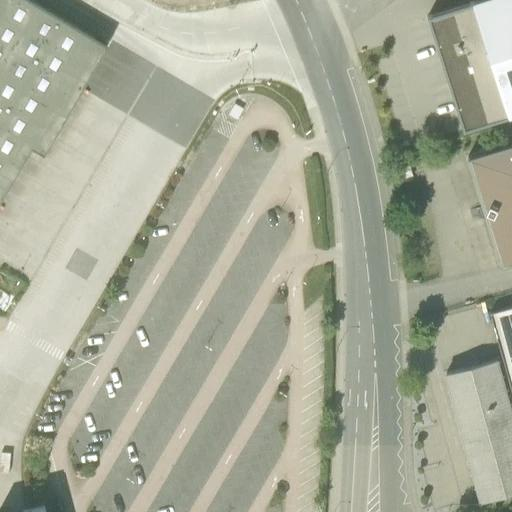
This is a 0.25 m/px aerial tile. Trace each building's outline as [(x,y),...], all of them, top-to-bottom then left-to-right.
[(0,0),(0,205),(33,148),(48,157),(114,43),(38,0),(0,0)] [(511,0),(474,0),(427,15),(463,129),(511,113),(511,0)] [(511,140),(469,154),(468,155),(468,157),(500,262),(501,264),(503,264),(511,261),(511,140)] [(511,405),(511,304),(489,311),(502,359),(496,360),(509,406),(511,405)] [(446,372),(480,500),(511,490),(511,418),(509,406),(496,360),(496,358),(446,372)]
